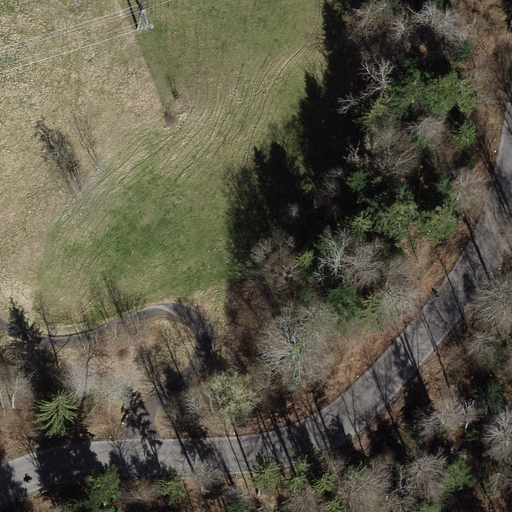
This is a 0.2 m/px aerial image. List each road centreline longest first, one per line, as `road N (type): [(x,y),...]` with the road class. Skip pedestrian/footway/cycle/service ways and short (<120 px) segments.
road 1 (tertiary): [(137,457),(291,445),(345,418),(378,392),(446,310),(505,208),(511,181)]
road 2 (residential): [(0,322),(51,343),(167,309),(197,320),(209,344),(202,360),(148,413),(137,457)]
road 3 (tertiary): [(0,486),(88,461),(137,457)]
